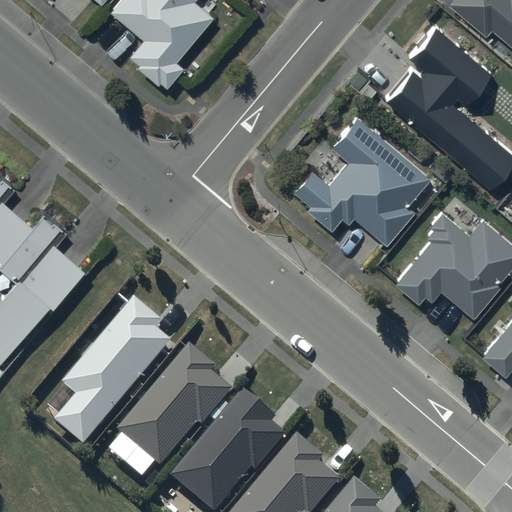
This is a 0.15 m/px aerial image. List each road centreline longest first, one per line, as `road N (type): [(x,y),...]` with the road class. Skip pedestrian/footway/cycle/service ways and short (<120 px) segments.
road 1 (tertiary): [(171,199),(511,490)]
road 2 (residential): [(340,0),(171,199)]
road 3 (tertiary): [(0,55),(171,199)]
